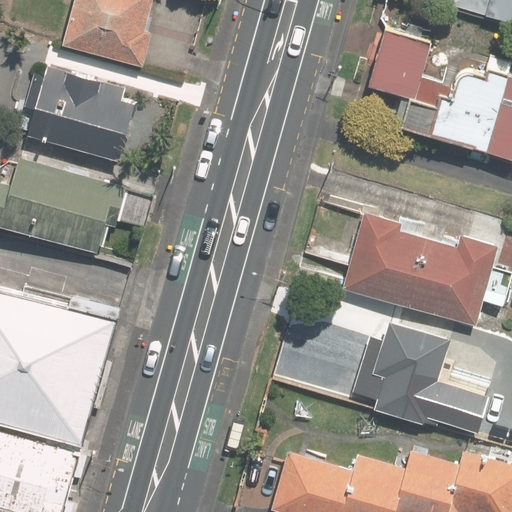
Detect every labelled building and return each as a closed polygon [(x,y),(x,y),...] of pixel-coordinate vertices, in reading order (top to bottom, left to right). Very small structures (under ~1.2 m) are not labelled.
[(154,0),(84,0),(71,44),(147,66),(156,33),(149,31),(154,0)] [(511,0),(428,0),(511,23),(511,0)] [(464,91),(456,89),(459,78),(429,69),(444,18),(399,6),(378,79),(420,91),(413,117),(511,145),(511,53),(504,51),(503,54),(496,52),(493,60),(498,62),(496,69),(484,66),(483,65),(481,65),(479,64),(476,65),(474,66),(472,66),(470,68),(468,69),(467,71),(467,73),(466,75),(465,78),(466,80),(466,82),(464,91)] [(145,91),(52,67),(49,78),(39,75),(31,106),(44,110),(37,135),(126,160),(145,91)] [(0,227),(104,256),(113,224),(120,226),(130,189),(26,160),(19,187),(0,181),(0,227)] [(465,240),(407,223),(409,216),(373,206),(352,281),(483,318),(490,294),(509,299),(511,290),(511,264),(500,261),(506,239),(468,228),(465,240)] [(0,418),(84,442),(121,307),(78,295),(75,306),(0,285),(0,418)] [(446,371),(457,332),(398,314),(392,336),(377,332),(362,384),(386,391),(382,404),(432,418),(432,417),(442,419),(443,417),(499,434),(511,390),(446,371)] [(63,511),(84,442),(0,418),(0,504),(28,511),(63,511)] [(511,511),(511,450),(472,439),(469,452),(465,468),(414,454),(409,471),(363,457),(359,473),(293,454),(277,509),(288,511),(461,511),(462,511),(463,511),(511,511)]
